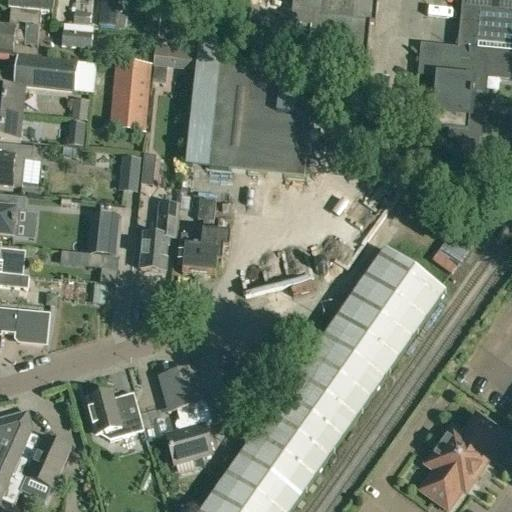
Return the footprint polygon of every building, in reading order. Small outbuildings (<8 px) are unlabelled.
[(54,0),(8,0),(7,11),(9,12),(9,11),(13,11),(11,28),(0,26),(0,56),(11,57),(13,43),(37,46),(39,30),(40,14),(53,16),(54,0)] [(327,54),(326,65),(365,69),(370,22),(376,22),(377,0),(292,0),(289,42),(308,43),(307,52),(327,54)] [(511,5),(461,1),(456,61),(511,66),(511,5)] [(92,3),(75,2),(73,25),(90,27),(91,22),(90,22),(92,3)] [(145,14),(143,32),(157,34),(159,15),(145,14)] [(167,71),(193,73),(196,36),(161,14),(158,41),(156,40),(153,68),(154,69),(152,85),(165,86),(167,71)] [(98,26),(115,29),(117,17),(100,15),(98,26)] [(91,50),(93,36),(63,33),(62,48),(91,50)] [(199,36),(185,169),(303,181),(311,110),(199,36)] [(14,88),(74,94),(92,95),(95,67),(17,59),(14,88)] [(478,152),(480,133),(485,81),(511,83),(511,66),(456,61),(443,59),(440,90),(436,91),(433,129),(448,130),(447,140),(467,152),(478,152)] [(146,135),(153,66),(116,63),(110,131),(146,135)] [(376,96),(377,86),(362,84),(361,94),(376,96)] [(0,90),(0,116),(22,118),(25,93),(0,90)] [(73,102),(71,121),(87,123),(89,104),(73,102)] [(0,142),(19,145),(22,118),(0,116),(0,142)] [(70,123),(68,148),(84,150),(86,125),(70,123)] [(33,150),(4,147),(2,159),(0,158),(0,187),(22,189),(25,163),(32,164),(33,150)] [(141,162),(127,161),(124,190),(138,191),(141,162)] [(15,225),(12,225),(14,214),(18,215),(19,201),(0,199),(0,239),(11,241),(12,230),(14,230),(15,225)] [(182,199),(180,211),(189,212),(190,200),(182,199)] [(203,222),(200,247),(202,246),(199,277),(215,279),(216,268),(221,269),(223,250),(229,250),(230,235),(208,233),(209,223),(213,223),(215,203),(199,202),(197,221),(203,222)] [(140,271),(164,274),(168,240),(175,241),(178,208),(160,206),(157,237),(144,236),(140,271)] [(88,257),(118,260),(121,219),(92,216),(88,257)] [(181,276),(199,277),(202,246),(200,247),(189,245),(190,236),(181,235),(178,265),(182,265),(181,276)] [(0,264),(21,267),(23,254),(0,251),(0,264)] [(200,511),(290,511),(445,295),(425,281),(385,253),(264,423),(200,511)] [(88,257),(87,257),(87,268),(101,269),(100,285),(115,287),(118,260),(88,257)] [(0,288),(28,292),(29,279),(0,276),(0,288)] [(47,296),(45,307),(56,309),(58,298),(47,296)] [(15,336),(17,313),(0,311),(0,326),(1,327),(1,335),(15,336)] [(196,370),(212,427),(245,418),(249,411),(235,359),(196,370)] [(179,431),(180,435),(165,439),(172,467),(210,457),(203,429),(212,427),(196,370),(156,380),(166,416),(177,413),(180,423),(176,424),(176,425),(175,427),(176,431),(179,431)] [(110,393),(84,400),(95,439),(99,438),(109,443),(143,434),(133,397),(113,403),(110,393)] [(0,502),(2,504),(24,453),(20,451),(29,432),(22,414),(21,414),(22,416),(0,422),(0,502)] [(504,435),(503,435),(477,417),(469,428),(474,432),(468,440),(452,429),(425,468),(433,474),(420,493),(446,511),(449,511),(463,493),(466,495),(492,459),(489,456),(504,435)] [(24,453),(2,504),(12,508),(25,479),(51,491),(68,452),(42,440),(34,457),(24,453)]
